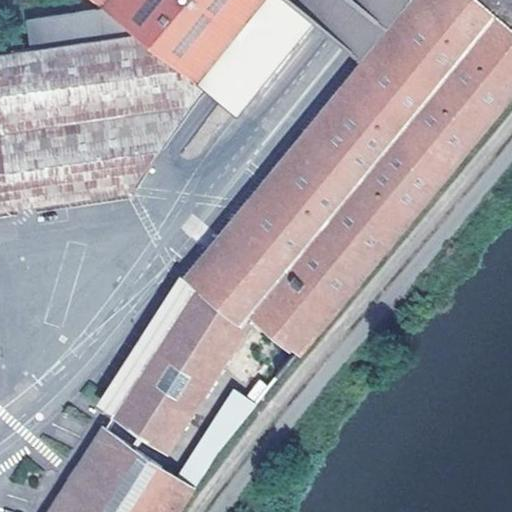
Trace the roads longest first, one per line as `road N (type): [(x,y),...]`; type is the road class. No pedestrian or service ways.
road 1 (unclassified): [(511,119),(194,511)]
road 2 (unknown): [(0,257),(110,323)]
